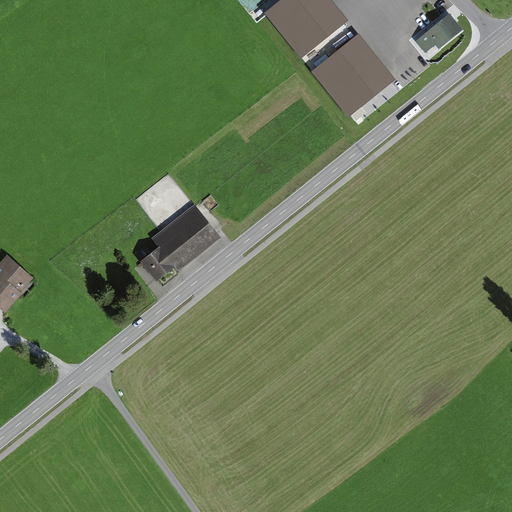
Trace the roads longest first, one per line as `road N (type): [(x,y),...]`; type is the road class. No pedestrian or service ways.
road 1 (secondary): [(511,28),(0,440)]
road 2 (track): [(197,511),(91,366)]
